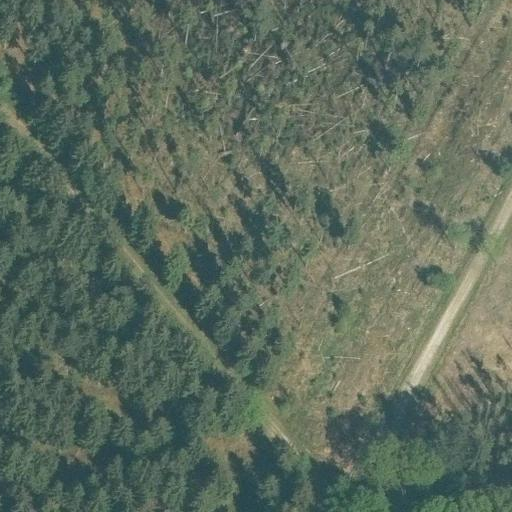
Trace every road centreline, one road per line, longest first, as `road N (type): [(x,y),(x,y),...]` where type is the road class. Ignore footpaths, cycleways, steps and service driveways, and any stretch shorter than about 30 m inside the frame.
road 1 (track): [(342,511),(0,98)]
road 2 (track): [(342,511),(511,201)]
